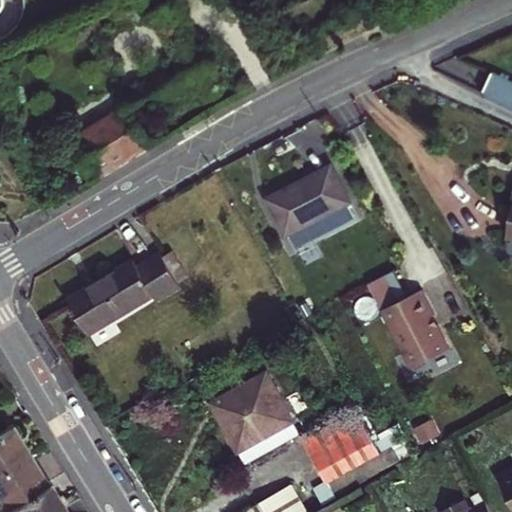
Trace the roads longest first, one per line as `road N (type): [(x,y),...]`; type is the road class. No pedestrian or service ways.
road 1 (residential): [(0,269),(254,116),(382,53)]
road 2 (residential): [(122,511),(0,310)]
road 3 (residential): [(382,53),(511,115)]
road 4 (residential): [(382,53),(502,0)]
